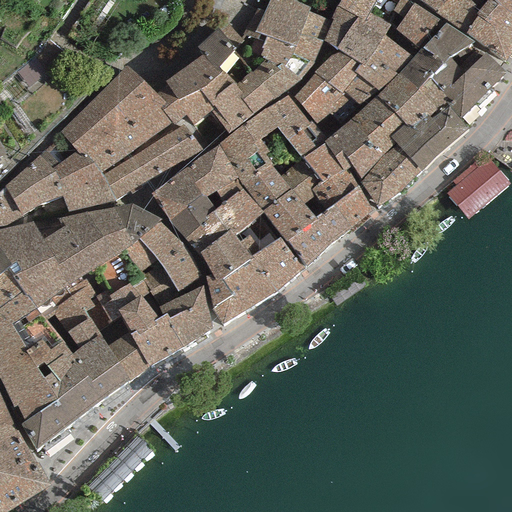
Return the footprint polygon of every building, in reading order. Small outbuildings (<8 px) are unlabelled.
[(206,0),(214,3),(213,4),(211,8),(228,16),(230,11),(244,18),(251,0),(206,0)] [(434,31),(380,0),(350,0),(327,53),(383,94),(434,31)] [(416,0),(435,18),(464,0),(416,0)] [(511,0),(493,0),(462,44),(501,72),(511,56),(511,0)] [(270,4),(245,61),(300,85),(325,29),(270,4)] [(144,94),(140,96),(162,128),(165,133),(169,132),(176,127),(184,140),(207,124),(219,143),(278,106),(261,78),(231,96),(220,83),(239,49),(226,31),(184,59),(188,66),(144,94)] [(442,38),(405,77),(458,126),(495,88),(442,38)] [(346,85),(323,66),(291,106),(314,125),(346,85)] [(130,74),(66,138),(103,171),(165,133),(162,128),(140,96),(130,74)] [(403,83),(319,158),(372,223),(457,144),(403,83)] [(283,114),(217,157),(253,213),(259,222),(262,229),(328,180),(283,114)] [(170,137),(103,171),(115,201),(184,159),(170,137)] [(66,138),(48,159),(72,200),(77,213),(115,201),(103,171),(66,138)] [(511,179),(494,157),(452,191),(471,214),(511,180),(511,179)] [(48,159),(0,204),(0,226),(4,228),(72,200),(48,159)] [(210,162),(162,197),(181,225),(199,249),(205,267),(257,235),(251,227),(246,218),(210,162)] [(328,180),(262,229),(284,258),(300,279),(365,230),(328,180)] [(145,212),(124,214),(142,246),(130,254),(150,272),(167,262),(188,298),(202,283),(190,248),(168,225),(145,212)] [(250,216),(246,218),(251,227),(256,224),(259,222),(253,213),(250,216)] [(124,214),(1,235),(44,315),(130,254),(142,246),(124,214)] [(257,235),(205,267),(220,331),(289,289),(274,263),(257,235)] [(274,263),(289,289),(294,286),(300,279),(284,258),(278,261),(274,263)] [(0,269),(0,308),(18,297),(0,269)] [(20,303),(0,316),(0,373),(40,447),(124,390),(100,353),(68,374),(20,303)] [(101,331),(115,353),(132,342),(153,374),(206,341),(182,303),(144,327),(133,310),(101,331)] [(136,385),(153,374),(132,342),(115,353),(136,385)] [(0,511),(3,511),(47,484),(13,432),(2,407),(0,408),(0,511)]
